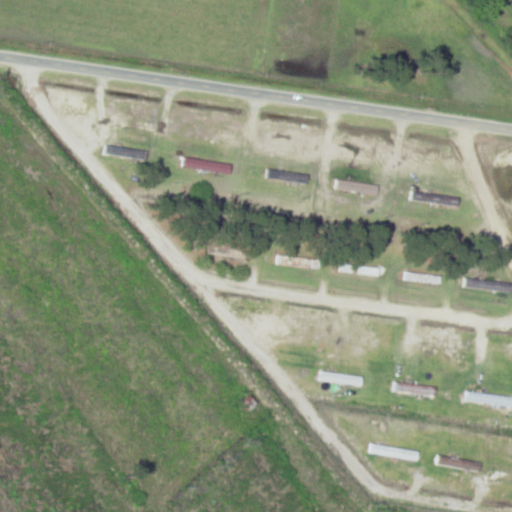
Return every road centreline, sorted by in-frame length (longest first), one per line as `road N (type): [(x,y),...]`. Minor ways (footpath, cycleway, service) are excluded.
road 1 (residential): [(464,122),(511,256),(509,322),(220,283),(184,266),(38,101),(30,60)]
road 2 (residential): [(0,55),(511,129)]
